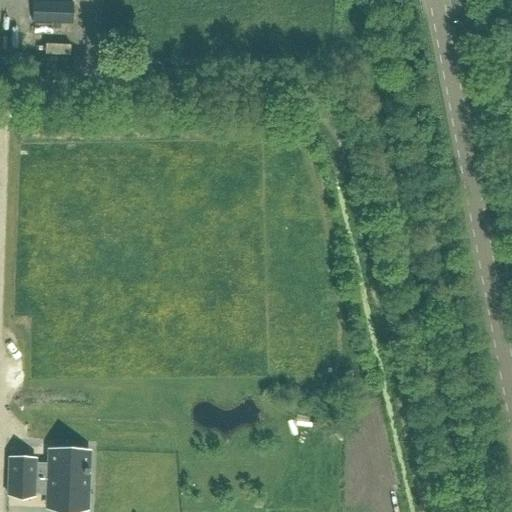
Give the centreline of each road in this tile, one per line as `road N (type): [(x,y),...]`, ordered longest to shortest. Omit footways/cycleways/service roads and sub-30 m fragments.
road 1 (unclassified): [(434,511),(358,169),(330,118),(306,100),(272,91),(0,84)]
road 2 (unclassified): [(511,399),(436,0)]
